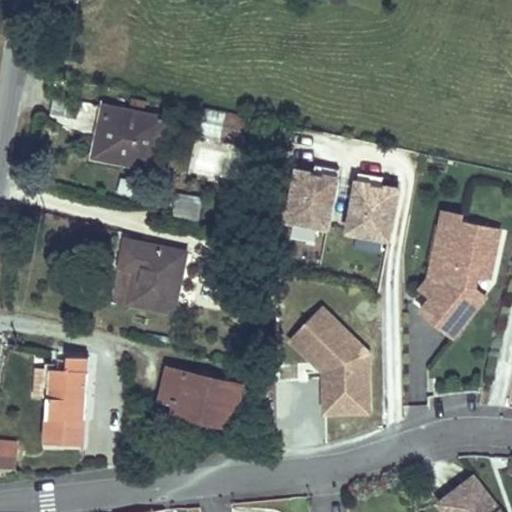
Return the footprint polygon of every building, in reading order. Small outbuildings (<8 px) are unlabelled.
[(109,107),(103,106),(91,156),(106,159),(111,126),(106,123),(109,107)] [(165,120),(109,107),(106,123),(111,126),(106,159),(156,170),(165,120)] [(250,117),(224,111),(219,140),(244,145),(250,117)] [(393,240),(406,180),(359,170),(346,230),(393,240)] [(300,173),(289,220),(332,230),(343,183),(300,173)] [(173,217),(199,221),(203,194),(176,190),(173,217)] [(438,208),(418,319),(480,331),(500,220),(438,208)] [(185,251),(127,242),(122,267),(135,269),(129,303),(175,311),(185,251)] [(135,269),(122,267),(116,301),(129,303),(135,269)] [(373,412),(372,335),(340,335),(340,307),(313,307),(313,412),(373,412)] [(69,369),(51,368),(50,397),(49,441),(85,444),(89,355),(70,355),(69,369)] [(241,385),(168,366),(160,397),(173,401),(170,412),(232,426),(241,385)] [(270,371),(256,367),(251,389),(261,390),(260,426),(272,425),(270,371)] [(51,368),(37,368),(35,395),(50,397),(51,368)] [(0,435),(0,465),(17,467),(19,437),(0,435)] [(506,511),(503,476),(446,481),(449,511),(506,511)]
